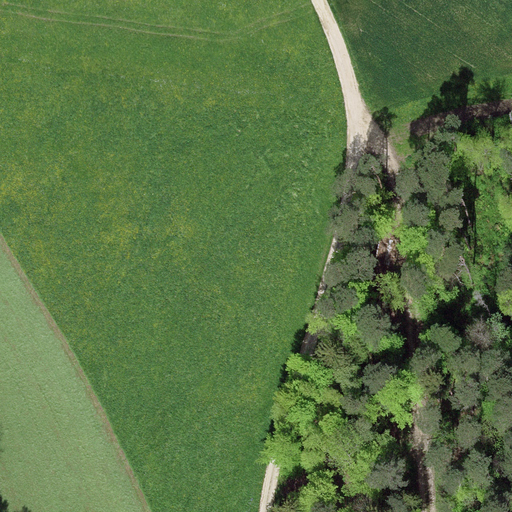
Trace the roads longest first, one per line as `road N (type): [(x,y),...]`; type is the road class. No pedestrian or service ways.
road 1 (track): [(363,132),(363,192),(348,268),(274,511)]
road 2 (track): [(363,132),(403,206),(437,511)]
road 3 (track): [(317,0),(363,132)]
